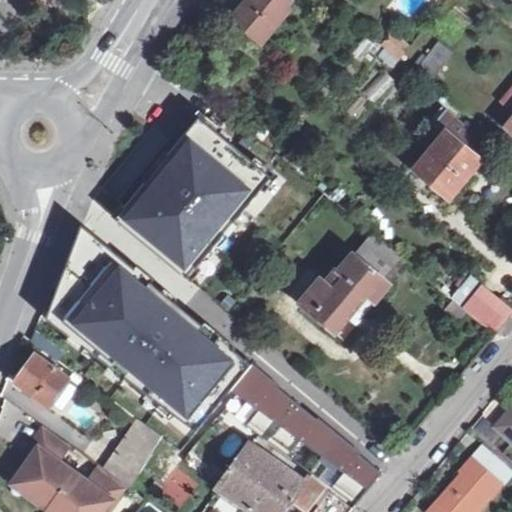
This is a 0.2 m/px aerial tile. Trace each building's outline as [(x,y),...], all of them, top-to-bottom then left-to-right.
[(291,9),(287,6),(291,0),(290,0),(247,0),(232,18),(262,43),(291,9)] [(398,58),(408,45),(392,30),(381,43),(398,58)] [(412,70),(427,81),(448,55),(435,44),(412,70)] [(376,100),(394,81),(384,73),(367,92),(376,100)] [(511,131),(511,84),(498,101),(511,113),(511,115),(504,125),(511,131)] [(449,197),(480,161),(463,147),(473,135),(446,113),(436,124),(445,132),(414,169),(449,197)] [(266,170),(207,122),(122,224),(181,273),(191,263),(197,268),(225,234),(220,229),(229,218),(235,223),(263,189),(256,182),(266,170)] [(463,147),(480,161),(485,146),(473,135),(463,147)] [(58,284),(47,317),(72,337),(76,331),(89,341),(85,346),(113,368),(117,363),(131,373),(127,379),(198,433),(250,365),(173,300),(167,307),(158,299),(163,292),(91,230),(66,288),(58,284)] [(343,271),(341,269),(331,281),(327,278),(321,286),(318,285),(302,304),(338,332),(366,299),(374,305),(389,287),(387,285),(408,261),(375,235),(358,255),(356,255),(343,271)] [(511,306),(482,281),(461,306),(467,311),(494,332),(511,310),(511,306)] [(457,321),(467,311),(461,306),(453,299),(444,310),(457,321)] [(66,354),(35,330),(31,339),(61,362),(66,354)] [(62,411),(80,387),(69,378),(70,377),(37,353),(22,374),(17,380),(35,393),(31,398),(46,409),(51,402),(62,411)] [(277,387),(256,370),(238,392),(259,409),(246,425),(267,440),(295,400),(277,386),(277,387)] [(318,419),(295,400),(267,440),(288,456),(301,440),(322,456),(337,436),(317,420),(318,419)] [(511,414),(500,429),(511,438),(511,414)] [(123,484),(124,485),(161,436),(137,418),(101,468),(123,484)] [(101,468),(99,466),(88,481),(57,459),(68,444),(44,426),(30,445),(36,449),(27,462),(18,474),(29,482),(22,492),(48,510),(46,511),(102,511),(123,484),(101,468)] [(358,453),(337,436),(322,456),(343,472),(331,487),(355,505),(382,471),(359,452),(358,453)] [(349,511),(352,509),(253,438),(220,487),(254,511),(286,511),(293,504),(304,511),(349,511)] [(471,459),(460,471),(462,473),(428,511),(475,511),(500,484),(471,459)] [(177,468),(160,492),(182,507),(199,483),(177,468)] [(160,511),(145,500),(136,511),(160,511)]
